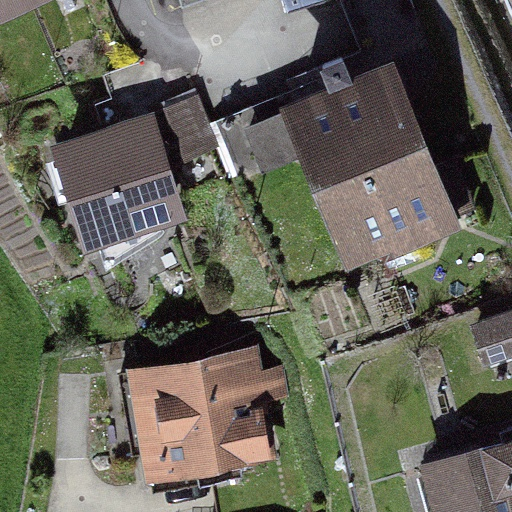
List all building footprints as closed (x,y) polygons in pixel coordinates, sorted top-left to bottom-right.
[(0,0),(0,11),(26,0),(0,0)] [(197,79),(163,90),(182,151),(216,141),(197,79)] [(244,156),(300,141),(286,88),(230,103),(244,156)] [(390,89),(302,122),(353,260),(467,218),(451,176),(426,186),(390,89)] [(180,219),(151,128),(59,158),(88,248),(180,219)] [(511,284),(472,294),(483,340),(511,333),(511,284)] [(252,358),(138,378),(155,474),(267,455),(258,401),(279,397),(275,376),(256,379),(252,358)] [(511,511),(511,451),(432,472),(442,511),(511,511)]
